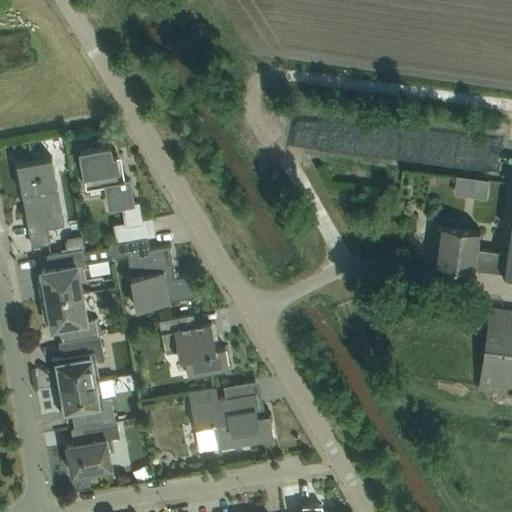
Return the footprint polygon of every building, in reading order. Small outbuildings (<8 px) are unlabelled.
[(109,200),(110,201),(112,203),(115,204),(119,204),(119,205),(133,203),(129,178),(124,179),(122,166),(118,167),(115,155),(111,156),(109,145),(79,150),(85,187),(104,184),(107,197),(108,197),(109,200)] [(20,186),(23,201),(28,227),(30,242),(36,244),(48,242),(49,252),(51,252),(46,227),(63,224),(51,155),(16,162),(19,179),(22,179),(23,186),(20,186)] [(477,247),(479,231),(479,228),(438,223),(432,262),(511,273),(511,194),(504,251),(477,247)] [(142,219),(124,222),(114,224),(117,241),(145,236),(142,219)] [(70,236),(68,240),(70,249),(81,247),(84,246),(81,235),(70,236)] [(145,236),(117,241),(111,242),(114,256),(127,254),(131,275),(129,275),(135,306),(168,301),(168,299),(198,294),(186,274),(175,276),(169,243),(149,247),(147,235),(145,236)] [(84,262),(81,247),(70,249),(51,252),(49,252),(49,253),(50,253),(52,267),(41,269),(42,275),(38,276),(38,283),(40,298),(81,291),(76,264),(84,262)] [(86,319),(81,291),(40,298),(43,314),(46,321),(50,320),(51,326),(62,324),(65,338),(64,338),(64,339),(69,338),(97,333),(94,317),(86,319)] [(511,309),(489,306),(478,385),(511,389),(511,309)] [(195,324),(192,312),(158,318),(164,352),(177,349),(178,356),(184,355),(187,374),(228,367),(224,344),(215,346),(210,321),(195,324)] [(99,333),(97,333),(69,338),(71,353),(51,356),(56,385),(99,378),(95,360),(104,359),(99,333)] [(114,394),(110,376),(99,378),(56,385),(61,414),(82,410),(84,425),(114,419),(110,395),(114,394)] [(268,412),(264,412),(259,413),(255,391),(215,398),(213,386),(188,390),(188,392),(192,391),(194,402),(190,402),(199,449),(273,436),(268,412)] [(116,419),(114,419),(84,425),(72,427),(72,428),(78,427),(80,441),(66,444),(71,472),(110,465),(108,449),(112,448),(110,437),(119,435),(116,419)] [(295,511),(322,511),(321,503),(301,503),(302,510),(295,511)]
